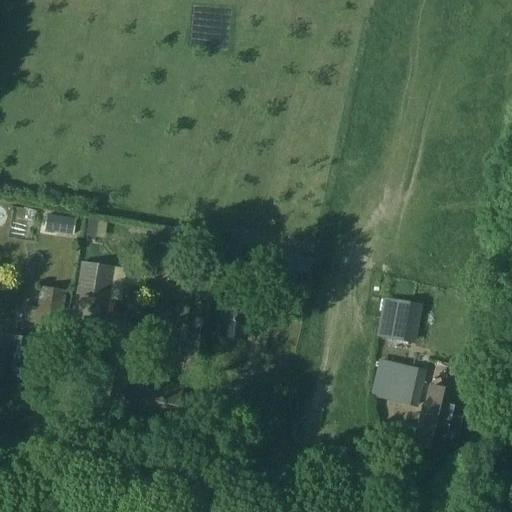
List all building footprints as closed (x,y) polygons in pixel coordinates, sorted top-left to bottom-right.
[(240,265),(244,248),(228,244),(224,262),(240,265)] [(308,285),(313,262),(258,251),(254,275),(308,285)] [(115,270),(79,263),(76,291),(111,296),(115,270)] [(40,287),(35,325),(61,329),(66,290),(40,287)] [(227,294),(220,335),(245,339),(252,298),(227,294)] [(395,302),(389,340),(415,344),(421,306),(395,302)] [(2,335),(0,347),(0,398),(2,399),(6,369),(29,373),(33,340),(2,335)] [(416,405),(425,371),(411,368),(404,401),(416,405)] [(116,373),(108,411),(174,425),(182,387),(116,373)] [(456,394),(432,389),(426,413),(422,413),(419,426),(421,427),(417,445),(428,448),(429,451),(436,452),(438,450),(442,451),(447,429),(459,432),(468,395),(456,392),(456,394)]
